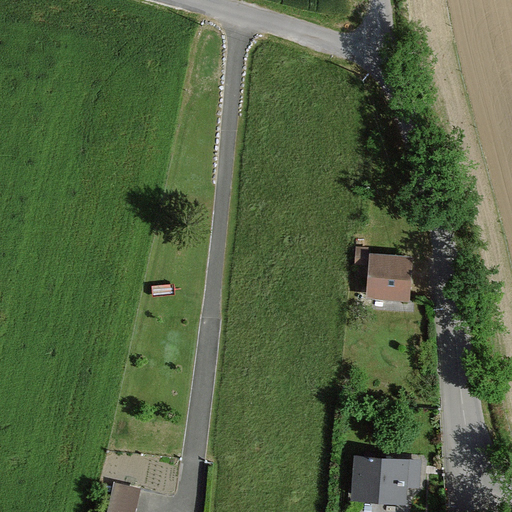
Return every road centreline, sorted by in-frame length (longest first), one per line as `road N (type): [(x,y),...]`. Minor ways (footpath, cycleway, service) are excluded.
road 1 (unclassified): [(393,64),(438,235),(465,483)]
road 2 (residential): [(393,64),(196,0)]
